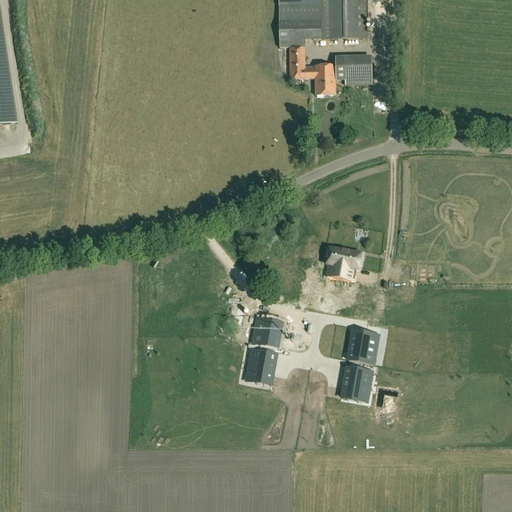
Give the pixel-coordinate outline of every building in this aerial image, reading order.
[(323,0),(280,0),(281,50),(290,49),(290,42),(324,41),(323,0)] [(323,0),(324,41),(366,41),(365,0),(323,0)] [(389,28),(389,19),(377,19),(377,28),(389,28)] [(0,23),(0,126),(15,124),(0,23)] [(306,68),(305,49),(290,49),(291,81),(316,81),(316,98),(337,97),(336,78),(336,68),(306,68)] [(376,86),(375,62),(341,63),(342,71),(347,71),(348,88),(376,86)] [(363,256),(333,250),(328,278),(354,283),(356,272),(360,272),(363,256)] [(316,295),(322,265),(303,262),(298,292),(316,295)] [(255,324),(251,345),(275,349),(278,332),(265,330),(267,326),(255,324)] [(340,360),(365,364),(369,339),(344,335),(340,360)] [(273,353),(241,351),(238,387),(270,389),(273,353)] [(343,367),(340,396),(352,398),(353,391),(364,392),(367,370),(343,367)]
